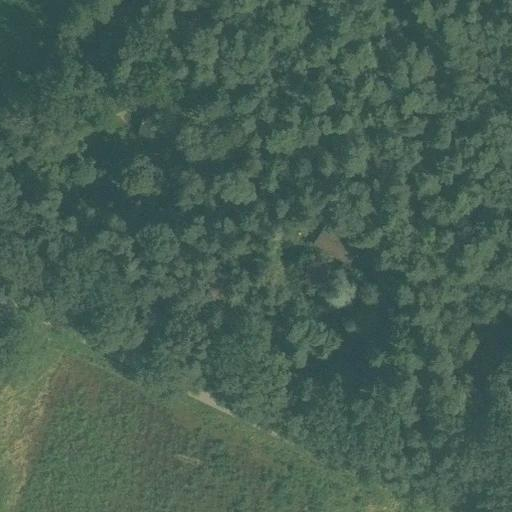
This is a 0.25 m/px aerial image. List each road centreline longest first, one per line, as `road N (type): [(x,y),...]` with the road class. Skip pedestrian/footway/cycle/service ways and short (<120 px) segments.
road 1 (tertiary): [(445,511),(0,296)]
road 2 (unknown): [(0,152),(131,0)]
